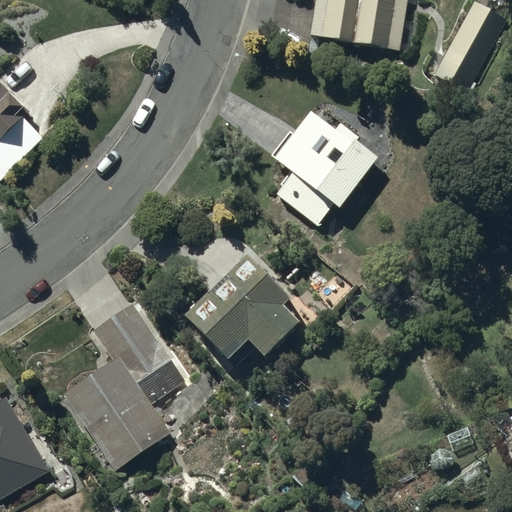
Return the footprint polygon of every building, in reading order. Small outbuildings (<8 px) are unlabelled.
[(352,47),(360,0),(314,0),(308,41),(352,47)] [(360,0),(352,47),(398,54),(406,0),(360,0)] [(474,3),(432,78),(464,96),(506,21),(474,3)] [(0,148),(32,117),(0,84),(0,148)] [(289,136),(270,160),(276,164),(274,166),(287,176),(280,185),(283,187),(275,197),(317,230),(333,211),(338,215),(376,165),(355,148),(360,142),(341,127),(334,136),(310,117),(293,139),(289,136)] [(247,260),(183,321),(227,368),(230,365),(236,371),(253,354),(262,364),(300,328),(283,311),(290,305),(247,260)] [(114,367),(66,401),(118,474),(170,437),(150,408),(185,384),(133,310),(94,338),(114,367)] [(0,503),(50,474),(9,405),(0,410),(0,503)]
